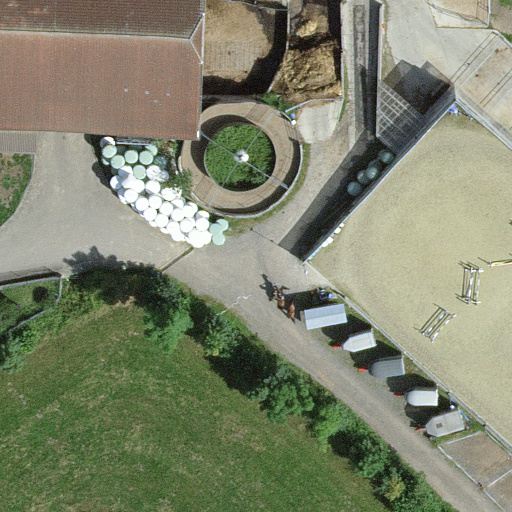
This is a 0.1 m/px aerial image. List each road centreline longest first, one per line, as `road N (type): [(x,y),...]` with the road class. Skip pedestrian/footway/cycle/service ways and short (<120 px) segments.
road 1 (track): [(490,511),(378,390),(235,288),(167,252),(112,249),(0,267)]
road 2 (unknown): [(227,284),(291,245),(338,198),(422,87)]
